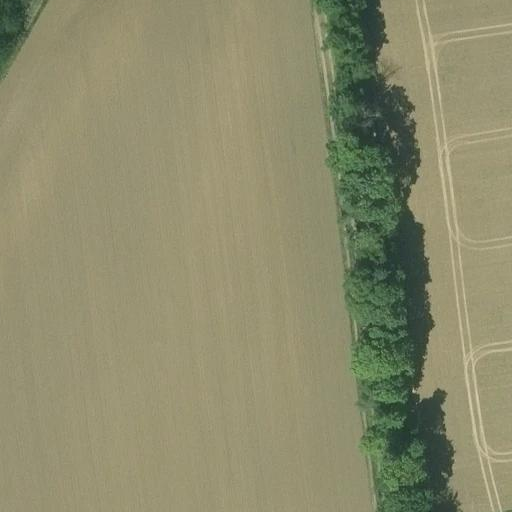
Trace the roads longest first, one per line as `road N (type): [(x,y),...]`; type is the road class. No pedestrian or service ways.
road 1 (track): [(354,0),(398,216),(434,511)]
road 2 (track): [(381,511),(317,0)]
